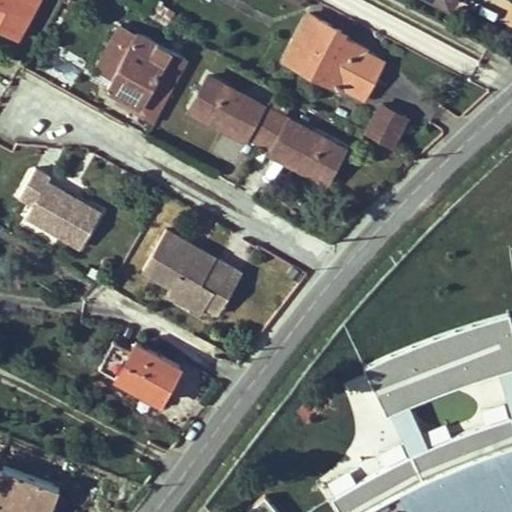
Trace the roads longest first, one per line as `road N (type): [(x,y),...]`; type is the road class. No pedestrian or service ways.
road 1 (residential): [(153,511),(318,299),(511,95)]
road 2 (unknown): [(0,53),(345,271)]
